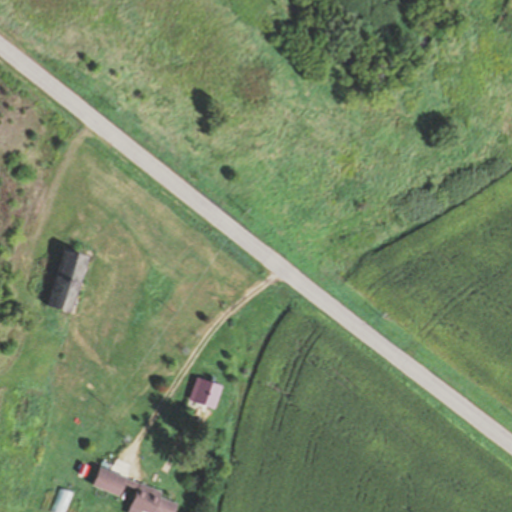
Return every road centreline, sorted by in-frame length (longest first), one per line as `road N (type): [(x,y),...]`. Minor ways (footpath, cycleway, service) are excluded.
road 1 (secondary): [(511,445),(0,46)]
road 2 (track): [(0,381),(30,329),(29,252),(42,217),(70,152),(97,123)]
